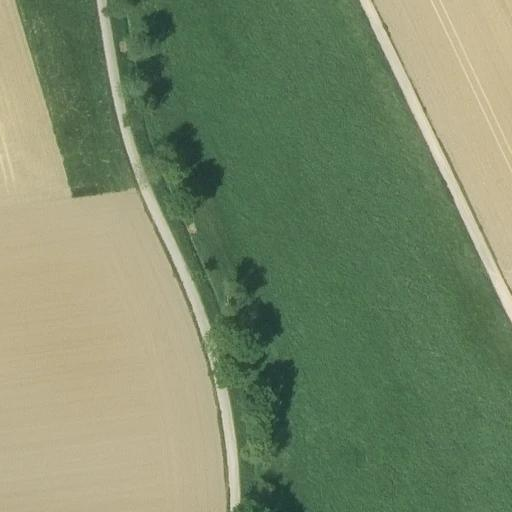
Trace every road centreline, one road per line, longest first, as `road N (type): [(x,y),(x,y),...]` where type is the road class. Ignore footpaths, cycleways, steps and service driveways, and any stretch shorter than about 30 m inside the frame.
road 1 (track): [(115,0),(130,101),(231,377),(249,461),(248,511)]
road 2 (track): [(368,0),(511,305)]
